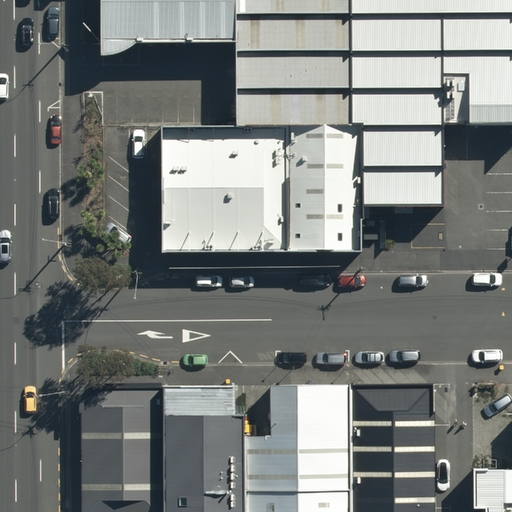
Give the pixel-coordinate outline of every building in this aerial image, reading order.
[(235,0),(102,0),(103,40),(236,41),(235,0)] [(353,126),(352,0),(235,0),(236,41),(238,128),(353,126)] [(511,0),(352,0),(353,126),(364,126),(444,125),(511,124),(511,0)] [(364,126),(363,206),(395,207),(445,207),(444,125),(364,126)] [(238,128),(165,127),(163,253),(362,252),(363,206),(364,126),(353,126),(238,128)] [(245,438),(245,511),(353,511),(352,384),(274,385),(274,437),(245,438)] [(436,511),(436,385),(352,384),(353,511),(436,511)] [(165,511),(165,385),(85,385),(83,511),(165,511)] [(243,385),(165,385),(165,511),(245,511),(245,438),(243,385)] [(511,511),(511,472),(475,473),(474,511),(511,511)]
